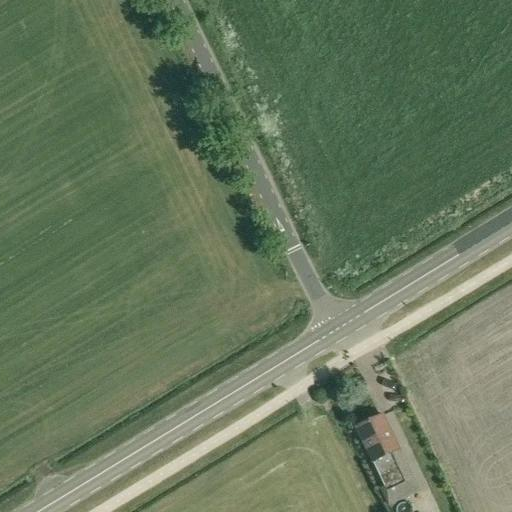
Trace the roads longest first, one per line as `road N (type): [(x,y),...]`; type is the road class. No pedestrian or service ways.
road 1 (unclassified): [(179,0),(335,330)]
road 2 (secondary): [(33,511),(335,330)]
road 3 (secondary): [(335,330),(511,221)]
